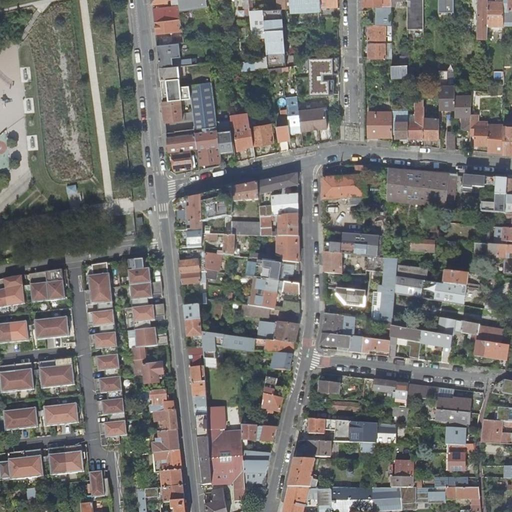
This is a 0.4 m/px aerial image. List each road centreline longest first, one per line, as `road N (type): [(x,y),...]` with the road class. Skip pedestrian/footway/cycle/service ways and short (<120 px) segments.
road 1 (residential): [(194,511),(166,247)]
road 2 (residential): [(306,159),(339,152),(511,165)]
road 3 (residential): [(306,159),(310,325),(302,360)]
road 4 (residential): [(302,360),(492,382)]
road 5 (residential): [(159,189),(142,0)]
road 6 (residential): [(302,360),(268,511)]
road 7 (residential): [(159,189),(306,159)]
road 8 (residential): [(350,0),(349,128)]
